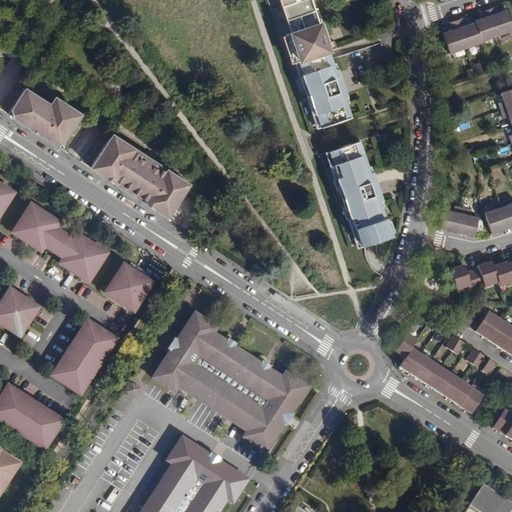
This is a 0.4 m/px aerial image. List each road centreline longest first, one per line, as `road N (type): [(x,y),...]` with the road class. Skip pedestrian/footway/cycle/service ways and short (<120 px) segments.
road 1 (tertiary): [(337,352),(0,132)]
road 2 (residential): [(414,20),(426,100),(414,238)]
road 3 (tertiary): [(379,378),(511,464)]
road 4 (residential): [(265,511),(346,387)]
